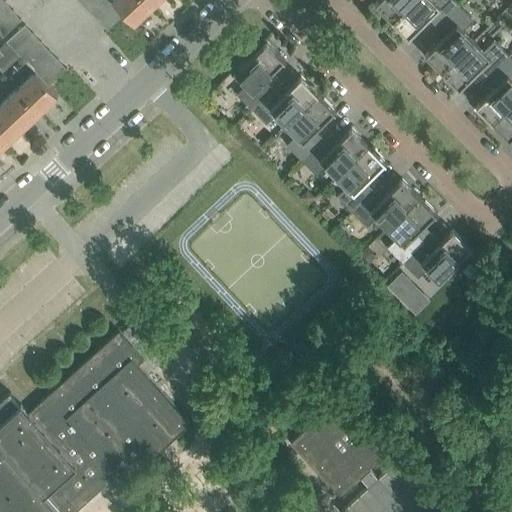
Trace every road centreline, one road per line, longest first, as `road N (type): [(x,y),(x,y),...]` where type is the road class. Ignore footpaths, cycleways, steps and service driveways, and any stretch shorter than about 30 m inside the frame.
road 1 (residential): [(511,205),(496,218),(474,219),(267,0)]
road 2 (residential): [(0,217),(231,0)]
road 3 (residential): [(334,0),(505,169),(511,188)]
